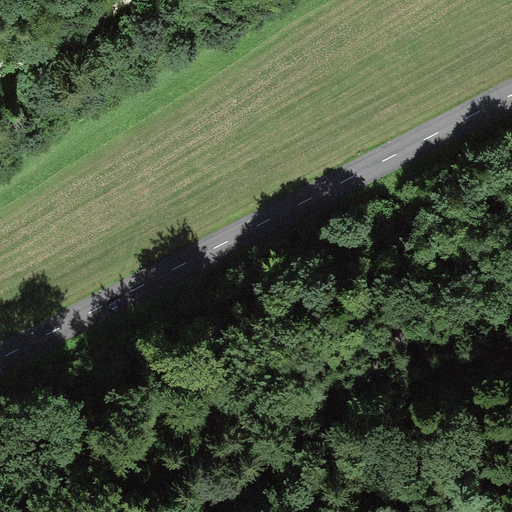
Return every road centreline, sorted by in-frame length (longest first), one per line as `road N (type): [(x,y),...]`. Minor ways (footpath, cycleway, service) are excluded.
road 1 (tertiary): [(0,358),(511,94)]
road 2 (track): [(226,511),(304,450),(511,374)]
road 3 (track): [(123,0),(0,74)]
